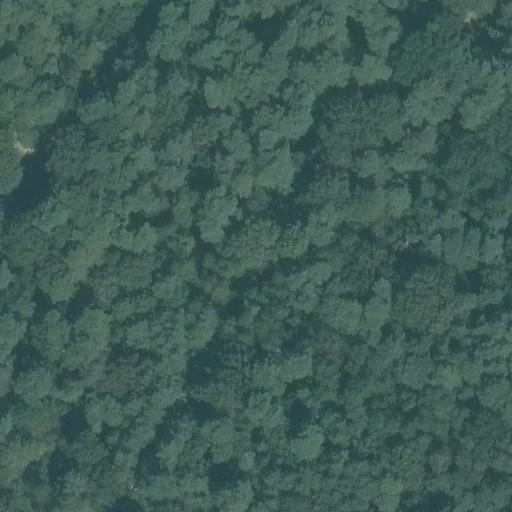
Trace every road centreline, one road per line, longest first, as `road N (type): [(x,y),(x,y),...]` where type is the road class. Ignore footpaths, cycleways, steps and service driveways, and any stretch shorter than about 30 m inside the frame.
road 1 (track): [(484,0),(294,232),(105,511)]
road 2 (track): [(160,0),(0,233)]
